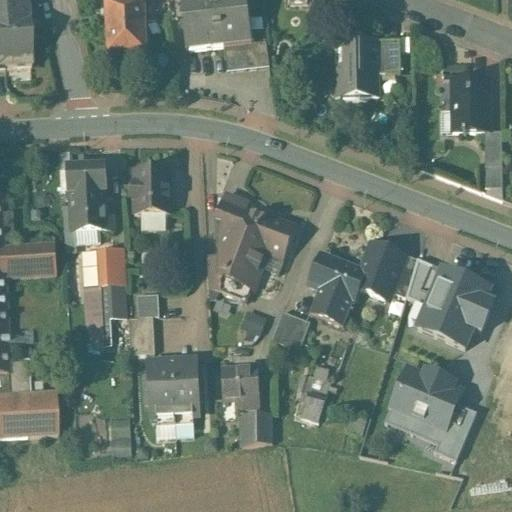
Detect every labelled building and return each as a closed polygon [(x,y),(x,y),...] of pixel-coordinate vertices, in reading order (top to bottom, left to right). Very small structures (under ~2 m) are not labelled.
[(26,26),(2,27),(1,0),(0,0),(0,73),(30,72),(28,26),(26,26)] [(22,0),(1,0),(2,27),(26,26),(22,0)] [(141,0),(118,0),(119,8),(107,8),(109,58),(145,56),(144,25),(156,24),(155,6),(142,7),(141,0)] [(246,0),(179,0),(186,55),(225,50),(252,47),(246,0)] [(252,47),(225,50),(228,74),(269,70),(266,45),(252,47)] [(400,78),(400,45),(386,46),(386,78),(400,78)] [(386,78),(386,46),(336,47),(338,103),(378,103),(378,79),(386,78)] [(489,138),(489,84),(453,85),(453,138),(485,138),(489,138)] [(501,137),(489,138),(485,138),(485,171),(502,171),(501,137)] [(103,166),(70,168),(71,195),(105,193),(103,166)] [(164,218),(164,175),(130,175),(131,187),(129,187),(130,207),(133,207),(133,218),(164,218)] [(105,193),(71,195),(74,237),(113,235),(111,215),(106,215),(105,193)] [(249,209),(225,199),(216,222),(224,231),(235,245),(247,213),(249,209)] [(296,232),(247,213),(235,245),(224,231),(221,244),(221,259),(221,283),(251,295),(253,295),(268,256),(284,263),(296,232)] [(0,443),(58,440),(55,397),(30,398),(28,364),(8,365),(3,282),(57,279),(55,250),(1,253),(0,227),(0,443)] [(148,235),(135,235),(136,269),(144,269),(144,258),(149,258),(148,235)] [(404,261),(372,248),(361,274),(366,276),(359,293),(384,302),(390,300),(392,296),(405,261),(404,261)] [(125,254),(99,256),(100,283),(122,282),(127,282),(125,254)] [(99,256),(88,256),(83,262),(85,292),(101,291),(100,283),(99,256)] [(361,274),(322,258),(309,289),(320,293),(310,317),(343,330),(352,306),(354,307),(359,293),(366,276),(361,274)] [(251,295),(221,283),(221,259),(207,260),(209,292),(246,306),(251,295)] [(405,261),(392,296),(406,302),(417,264),(405,259),(404,261),(405,261)] [(443,275),(417,264),(406,302),(427,312),(443,275)] [(490,295),(443,275),(427,312),(418,333),(465,354),(473,334),(481,338),(494,309),(485,305),(490,295)] [(122,282),(100,283),(101,291),(102,291),(106,351),(126,350),(122,282)] [(101,291),(85,292),(87,333),(91,332),(92,352),(106,351),(102,291),(101,291)] [(160,319),(160,298),(139,298),(139,319),(160,319)] [(243,332),(262,339),(268,321),(249,314),(243,332)] [(311,327),(283,316),(272,344),(299,355),(311,327)] [(153,323),(129,324),(131,360),(155,359),(153,323)] [(196,365),(149,368),(150,381),(145,382),(147,410),(151,410),(152,423),(158,423),(194,421),(199,420),(198,407),(203,407),(201,378),(197,379),(196,365)] [(325,404),(334,373),(314,367),(305,399),(325,404)] [(257,372),(223,373),(224,404),(235,404),(235,413),(259,412),(257,372)] [(391,422),(413,431),(410,439),(413,440),(414,438),(438,448),(439,449),(456,409),(462,396),(453,391),(455,387),(426,374),(421,385),(406,379),(384,428),(388,429),(391,422)] [(308,401),(302,422),(319,427),(325,406),(308,401)] [(434,457),(456,467),(477,418),(469,414),(469,415),(456,409),(439,449),(438,448),(434,457)] [(272,419),(250,419),(250,440),(242,440),(243,451),(273,447),(272,419)] [(194,421),(158,423),(158,431),(194,429),(194,421)] [(133,459),(132,422),(112,423),(113,459),(133,459)]
